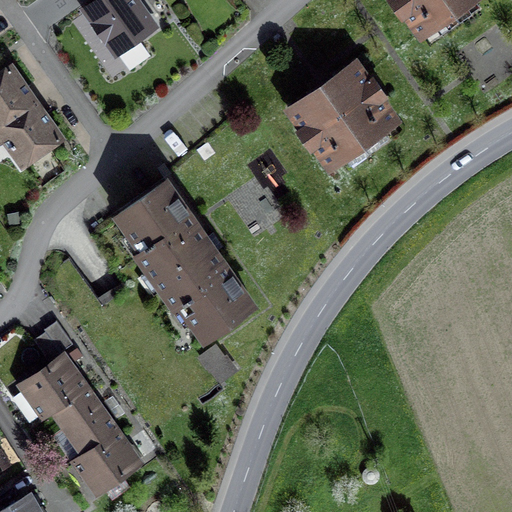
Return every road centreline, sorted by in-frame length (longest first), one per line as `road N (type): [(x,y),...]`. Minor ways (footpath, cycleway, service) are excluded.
road 1 (tertiary): [(511,132),(394,219),(309,324),(235,511)]
road 2 (residential): [(0,322),(15,310),(47,219),(289,0)]
